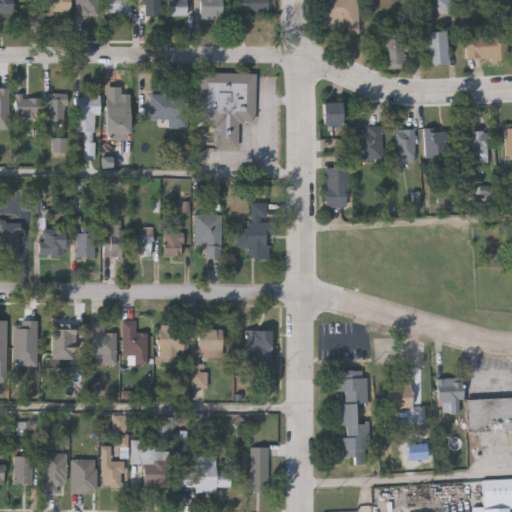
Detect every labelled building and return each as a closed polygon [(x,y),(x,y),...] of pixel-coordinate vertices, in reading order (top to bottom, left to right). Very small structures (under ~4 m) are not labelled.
[(0,0),(13,0),(13,12),(0,12),(0,0)] [(43,0),(69,0),(69,14),(43,14),(43,0)] [(98,0),(98,15),(76,15),(76,0),(98,0)] [(131,0),(131,16),(106,16),(106,0),(131,0)] [(142,16),(142,0),(161,0),(161,16),(142,16)] [(171,0),(187,0),(187,16),(171,16),(171,0)] [(200,18),(200,0),(222,0),(222,18),(200,18)] [(268,0),(268,14),(239,14),(239,0),(268,0)] [(356,0),(357,30),(320,31),(320,0),(356,0)] [(416,51),(404,51),(404,69),(384,69),(384,30),(416,30),(416,51)] [(447,32),(447,64),(426,64),(426,32),(447,32)] [(465,35),(507,34),(508,63),(490,64),(490,58),(466,58),(465,35)] [(256,73),(255,121),(239,121),(238,147),(215,147),(216,120),(197,119),(198,72),(256,73)] [(128,93),(128,128),(107,128),(107,93),(128,93)] [(0,94),(10,94),(10,122),(0,122),(0,94)] [(65,94),(65,122),(45,122),(45,94),(65,94)] [(187,128),(158,128),(158,120),(150,120),(150,94),(187,94),(187,128)] [(74,96),(99,96),(99,116),(96,116),(96,157),(84,157),(84,132),(74,132),(74,96)] [(39,98),(39,122),(16,122),(16,98),(39,98)] [(341,126),(322,126),(322,103),(341,103),(341,126)] [(357,160),(357,130),(381,130),(381,160),(357,160)] [(414,130),(414,163),(395,163),(395,130),(414,130)] [(425,161),(425,131),(447,131),(447,161),(425,161)] [(486,132),(486,163),(472,163),(472,152),(459,152),(459,132),(486,132)] [(347,168),(347,208),(324,208),(324,168),(347,168)] [(267,258),(247,258),(247,247),(236,247),(237,228),(249,228),(250,202),(266,202),(266,221),(275,222),(274,234),(268,234),(267,258)] [(221,215),(221,257),(205,257),(205,245),(194,245),(194,215),(221,215)] [(0,221),(20,221),(20,256),(0,256),(0,221)] [(104,256),(104,228),(125,228),(125,256),(104,256)] [(40,255),(40,229),(65,229),(65,255),(40,255)] [(164,256),(164,229),(183,229),(183,256),(164,256)] [(151,257),(133,257),(133,235),(145,235),(145,232),(151,232),(151,257)] [(76,257),(76,233),(94,233),(94,257),(76,257)] [(116,332),(116,364),(103,364),(103,356),(92,356),(92,321),(104,321),(104,332),(116,332)] [(123,356),(123,321),(136,321),(136,332),(147,332),(147,364),(133,364),(133,356),(123,356)] [(159,361),(159,325),(180,325),(180,361),(159,361)] [(51,326),(75,326),(75,358),(51,357),(51,326)] [(0,348),(0,328),(19,328),(19,348),(0,348)] [(222,329),(222,357),(197,357),(197,329),(222,329)] [(272,331),(271,368),(244,367),(245,330),(272,331)] [(367,370),(367,403),(355,403),(356,423),(368,423),(369,464),(354,464),(354,458),(337,458),(337,437),(344,437),(343,426),(335,426),(335,371),(367,370)] [(437,379),(462,379),(462,412),(437,412),(437,379)] [(387,383),(411,383),(411,408),(387,408),(387,383)] [(511,431),(467,432),(467,399),(511,398),(511,431)] [(132,462),(132,440),(155,440),(155,450),(170,450),(170,485),(144,485),(145,463),(132,462)] [(249,446),(268,446),(268,491),(249,491),(249,446)] [(103,485),(103,449),(110,449),(110,460),(123,460),(123,485),(103,485)] [(43,453),(65,453),(65,490),(43,490),(43,453)] [(32,455),(32,483),(13,483),(13,455),(32,455)] [(72,458),(96,458),(96,491),(72,491),(72,458)] [(216,466),(216,475),(230,475),(230,490),(196,490),(196,487),(183,487),(183,466),(216,466)] [(510,511),(482,511),(482,480),(511,479),(511,507),(510,507),(510,511)] [(429,506),(406,506),(406,486),(429,486),(429,506)]
